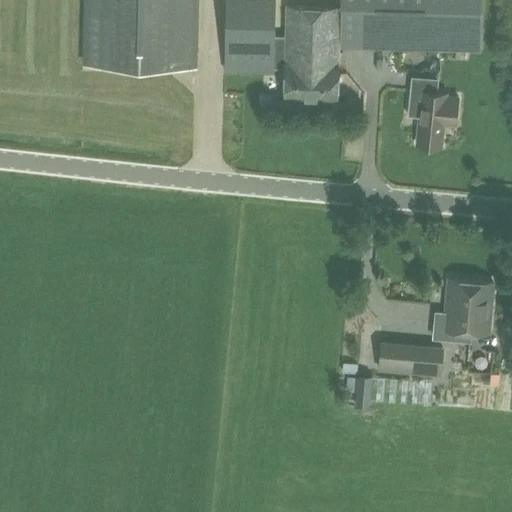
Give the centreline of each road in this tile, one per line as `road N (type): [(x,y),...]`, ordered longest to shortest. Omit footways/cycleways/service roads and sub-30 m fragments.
road 1 (tertiary): [(511,209),(0,159)]
road 2 (track): [(209,0),(204,178)]
